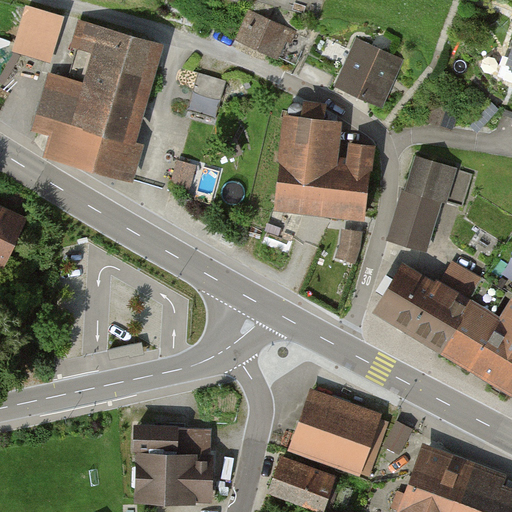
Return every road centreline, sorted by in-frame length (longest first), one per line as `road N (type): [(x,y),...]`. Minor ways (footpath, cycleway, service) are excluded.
road 1 (residential): [(41,0),(262,71),(345,109),(387,144),(392,185),(346,350)]
road 2 (primary): [(0,151),(266,307)]
road 3 (tertiary): [(0,408),(189,367),(233,346)]
road 4 (primary): [(346,350),(511,437)]
road 5 (residential): [(233,346),(263,409),(241,511)]
